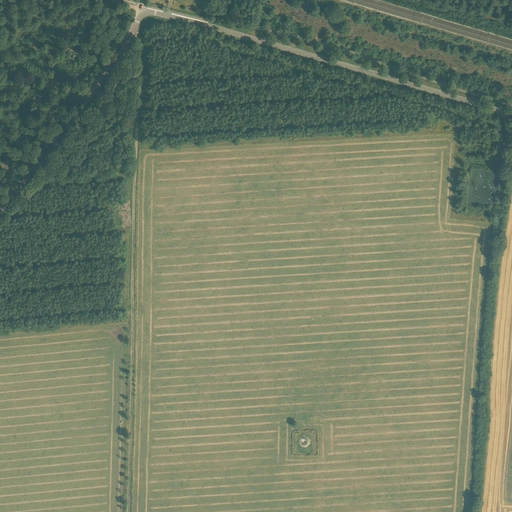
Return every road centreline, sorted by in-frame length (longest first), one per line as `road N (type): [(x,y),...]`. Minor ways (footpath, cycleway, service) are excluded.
road 1 (track): [(134,25),(128,511)]
road 2 (secondary): [(511,114),(192,21),(143,14)]
road 3 (secondary): [(0,210),(143,14)]
